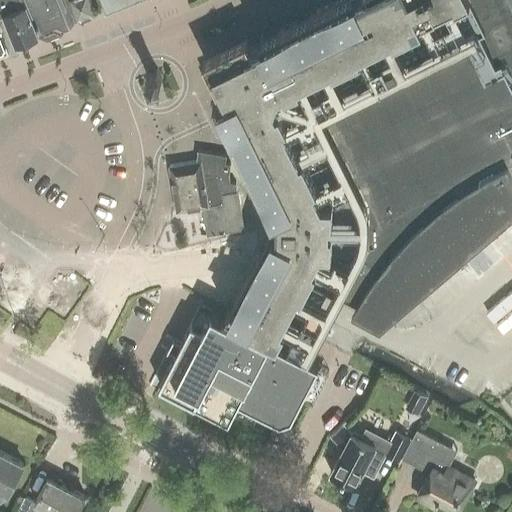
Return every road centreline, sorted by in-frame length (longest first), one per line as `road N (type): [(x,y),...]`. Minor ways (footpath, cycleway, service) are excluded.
road 1 (residential): [(63,389),(145,198),(142,124),(118,90),(106,52)]
road 2 (secondary): [(292,511),(63,389)]
road 3 (residential): [(106,52),(242,0)]
